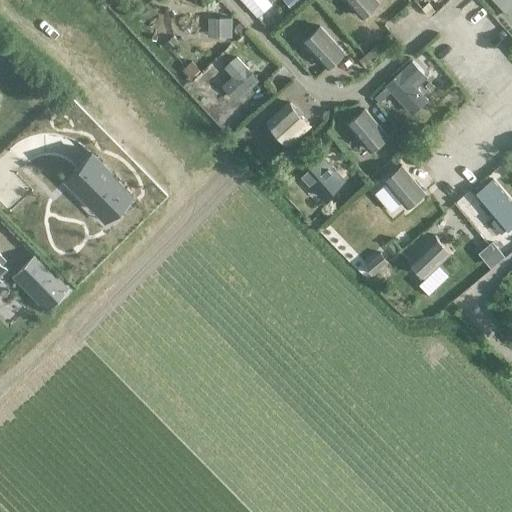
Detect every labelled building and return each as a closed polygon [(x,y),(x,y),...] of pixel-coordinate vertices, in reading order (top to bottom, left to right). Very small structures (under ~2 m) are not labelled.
[(242,0),(255,15),(272,0),(242,0)] [(376,0),(344,0),(345,1),(349,1),(362,16),(378,2),(376,0)] [(511,0),(494,0),(509,15),(511,12),(509,9),(511,5),(511,0)] [(320,26),(304,40),(305,42),(305,45),(311,52),(314,52),(328,67),(344,52),(320,26)] [(234,77),(225,85),(236,98),(256,79),(236,58),(226,68),(234,77)] [(412,62),(386,86),(403,104),(413,115),(428,101),(418,90),(412,84),(423,74),(412,62)] [(290,102),(269,121),(287,142),(309,123),(290,102)] [(364,109),(348,123),(371,150),(387,136),(364,109)] [(320,154),(300,171),(323,197),(342,179),(320,154)] [(401,166),(384,180),(385,181),(385,185),(391,191),(394,191),(407,207),(424,193),(401,166)] [(74,175),(47,202),(82,239),(109,212),(74,175)] [(511,201),(492,179),(477,192),(490,208),(492,206),(510,227),(511,225),(511,201)] [(436,235),(410,260),(425,275),(451,251),(436,235)] [(381,252),(364,265),(371,273),(388,260),(381,252)]
